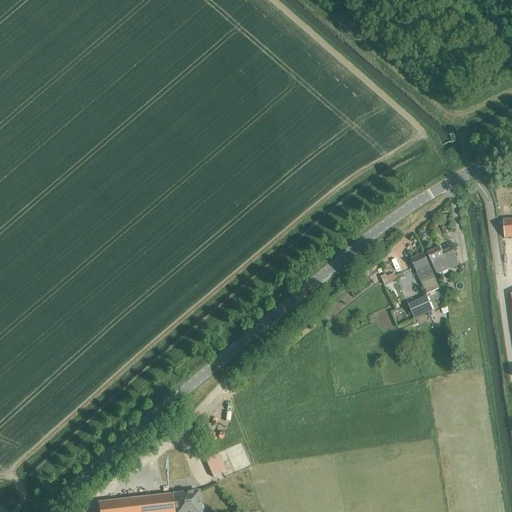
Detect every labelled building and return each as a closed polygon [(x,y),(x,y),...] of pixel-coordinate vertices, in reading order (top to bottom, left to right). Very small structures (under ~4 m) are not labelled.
[(420,232),(422,239),(428,237),(425,230),(420,232)] [(446,244),(456,240),(454,235),(445,239),(446,244)] [(439,248),(427,254),(437,276),(460,265),(451,248),(441,252),(439,248)] [(411,260),(420,281),(427,278),(429,281),(434,278),(424,255),(411,260)] [(380,277),(384,286),(397,280),(394,274),(387,277),(386,275),(380,277)] [(361,275),(355,280),(361,286),(366,281),(361,275)] [(443,287),(442,288),(446,296),(454,293),(451,285),(445,287),(443,288),(443,287)] [(408,305),(414,319),(433,311),(427,297),(408,305)] [(215,455),(204,460),(212,478),(223,473),(215,455)] [(98,504),(98,511),(201,511),(199,492),(98,504)]
